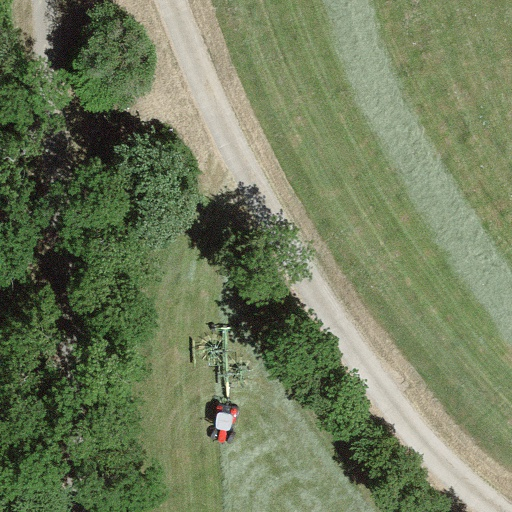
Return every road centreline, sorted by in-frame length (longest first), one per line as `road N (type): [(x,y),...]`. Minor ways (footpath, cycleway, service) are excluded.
road 1 (track): [(496,511),(457,486),(395,417),(323,307),(242,165),(173,0)]
road 2 (track): [(53,0),(82,511)]
